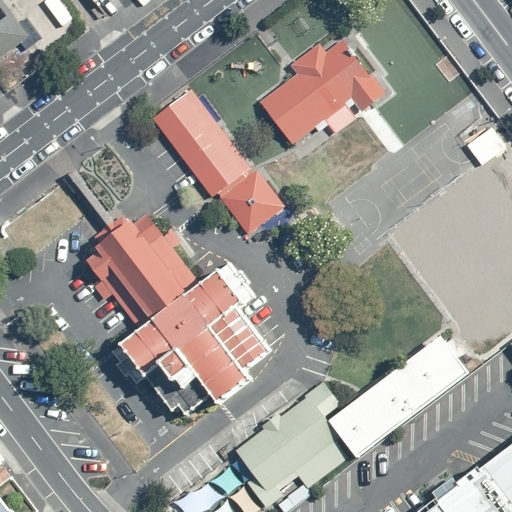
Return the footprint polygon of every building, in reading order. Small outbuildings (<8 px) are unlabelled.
[(0,0),(0,57),(30,36),(2,0),(0,0)] [(353,81),(319,35),(235,96),(269,142),(353,81)] [(260,198),(172,77),(134,105),(223,226),(260,198)] [(471,174),(384,237),(420,287),(509,222),(511,225),(511,163),(495,140),(463,163),(471,174)] [(183,288),(126,211),(81,243),(137,320),(109,340),(132,372),(156,355),(196,410),(251,370),(211,315),(233,299),(210,268),(183,288)] [(74,227),(33,258),(43,270),(84,239),(74,227)] [(427,329),(314,411),(339,446),(452,363),(427,329)] [(323,441),(285,389),(217,439),(255,491),(323,441)] [(511,511),(511,438),(410,511),(511,511)] [(199,511),(205,509),(193,491),(173,504),(178,511),(199,511)]
